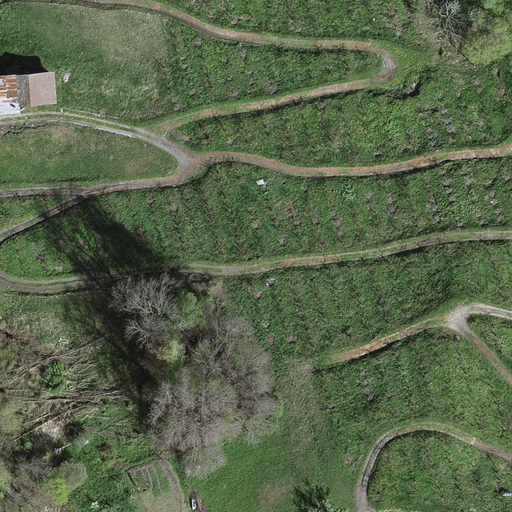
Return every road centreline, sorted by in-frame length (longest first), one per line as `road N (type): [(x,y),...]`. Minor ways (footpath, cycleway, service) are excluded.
road 1 (track): [(362,511),(364,476),(378,451),(411,428),(437,424),(511,454)]
road 2 (track): [(511,378),(465,331),(460,315),(482,307),(511,314)]
